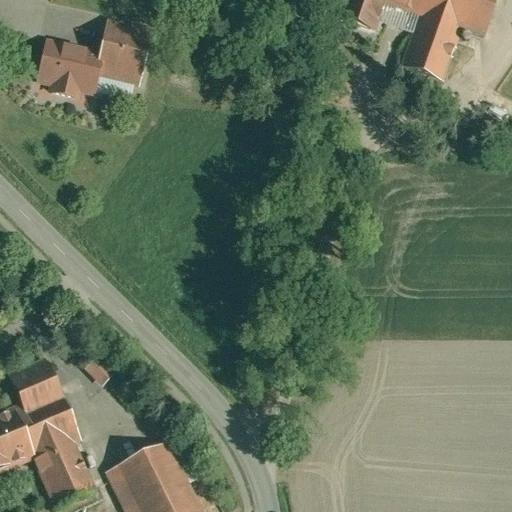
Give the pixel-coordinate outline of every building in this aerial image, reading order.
[(492,0),(342,0),(330,35),(366,48),(377,16),(411,28),(392,83),(435,98),(454,43),(475,50),(492,0)] [(98,66),(91,94),(135,104),(143,69),(149,42),(100,31),(93,65),(98,66)] [(55,56),(40,52),(28,101),(41,104),(40,108),(73,115),(74,111),(87,114),(91,94),(98,66),(93,65),(79,61),(78,66),(54,60),(55,56)] [(314,104),(344,114),(354,84),(324,74),(314,104)] [(50,322),(35,304),(27,311),(43,329),(50,322)] [(85,372),(78,379),(97,398),(102,392),(117,378),(99,359),(85,372)] [(73,450),(82,446),(46,361),(1,380),(15,413),(0,418),(0,476),(34,462),(54,510),(91,495),(73,450)] [(190,511),(163,454),(99,484),(112,511),(190,511)]
